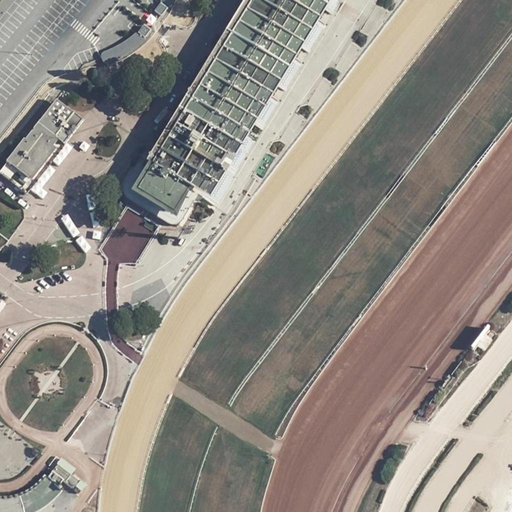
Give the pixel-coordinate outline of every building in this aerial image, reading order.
[(196,197),(316,0),(250,0),(216,57),(149,166),(151,167),(139,188),(143,190),(143,191),(184,216),(196,197)] [(330,0),(316,0),(196,197),(206,203),(330,0)] [(166,10),(160,5),(155,12),(161,17),(166,10)] [(138,34),(144,38),(149,31),(143,27),(138,34)] [(55,102),(39,123),(38,122),(0,171),(0,175),(25,196),(30,190),(28,188),(62,145),(63,147),(64,146),(63,146),(82,122),(55,102)] [(69,151),(63,147),(62,145),(28,188),(30,190),(35,194),(69,151)] [(69,214),(63,217),(72,237),(77,234),(69,214)] [(81,236),(75,240),(84,251),(89,247),(81,236)] [(474,352),(490,331),(485,328),(470,348),(474,352)] [(95,443),(82,433),(74,444),(87,454),(95,443)] [(61,460),(58,465),(84,485),(87,480),(61,460)] [(0,511),(39,511),(47,508),(55,500),(62,492),(57,489),(62,482),(78,493),(84,485),(58,465),(46,478),(43,476),(40,481),(28,491),(17,496),(6,498),(0,498),(0,511)]
